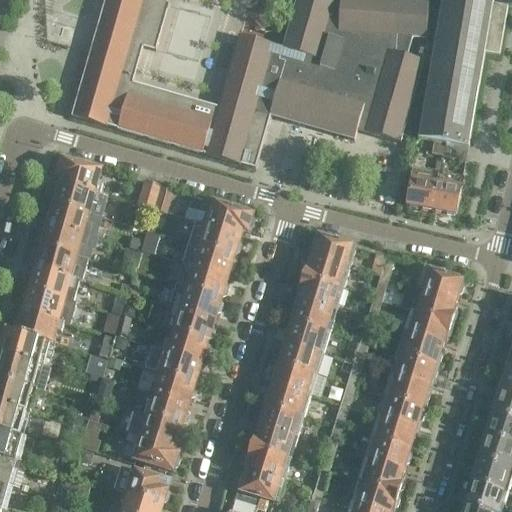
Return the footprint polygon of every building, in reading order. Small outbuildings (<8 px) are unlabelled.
[(255,170),(270,118),(281,121),(293,124),(354,143),(357,133),(401,146),(403,139),(409,140),(414,112),(411,111),(424,64),(408,59),(413,41),(426,42),(429,4),(373,0),(340,0),(340,6),(319,0),(295,0),(281,50),(236,37),(216,109),(130,84),(141,48),(154,52),(167,5),(150,0),(105,0),(90,55),(71,118),(239,167),(239,166),(255,170)] [(443,0),(419,143),(435,145),(465,151),(468,151),(470,144),(485,56),(499,58),(508,9),(494,7),(494,4),(468,0),(443,0)] [(433,157),(463,162),(464,157),(465,151),(435,145),(433,157)] [(61,180),(60,186),(99,197),(102,186),(97,185),(100,172),(59,161),(54,178),(61,180)] [(408,209),(432,213),(437,186),(412,182),(408,209)] [(150,185),(150,186),(148,192),(144,191),(139,207),(155,211),(161,188),(150,185)] [(56,190),(51,206),(88,216),(105,221),(111,200),(99,197),(60,186),(59,191),(56,190)] [(432,213),(456,217),(461,190),(437,186),(432,213)] [(174,193),(162,190),(155,213),(167,216),(174,193)] [(201,225),(240,237),(242,232),(249,235),(254,218),(213,205),(213,206),(202,203),(199,214),(204,216),(201,225)] [(50,222),(48,228),(88,238),(90,230),(84,229),(88,216),(51,206),(47,222),(50,222)] [(142,219),(151,222),(154,212),(145,209),(142,219)] [(200,249),(237,260),(242,243),(239,242),(240,237),(201,225),(196,224),(190,246),(200,249)] [(44,233),(39,249),(76,258),(93,263),(96,252),(98,242),(87,240),(88,238),(48,228),(47,233),(44,233)] [(318,238),(311,260),(349,271),(355,249),(318,238)] [(130,250),(140,253),(143,243),(133,240),(130,250)] [(142,253),(155,256),(158,243),(146,240),(142,253)] [(183,266),(189,268),(227,280),(229,275),(232,276),(237,260),(200,249),(190,246),(183,266)] [(36,271),(76,282),(78,272),(73,270),(76,258),(39,249),(35,265),(38,266),(36,271)] [(122,267),(137,271),(141,257),(126,252),(122,267)] [(386,259),(382,270),(390,273),(394,261),(386,259)] [(307,263),(302,280),(342,293),(349,271),(311,260),(310,264),(307,263)] [(187,290),(224,302),(229,285),(226,284),(227,280),(189,268),(186,276),(191,278),(187,290)] [(382,270),(379,281),(387,283),(390,273),(382,270)] [(27,292),(75,305),(80,283),(75,282),(76,282),(36,271),(35,277),(32,276),(27,292)] [(425,271),(418,293),(456,304),(463,282),(425,271)] [(299,298),(297,302),(336,314),(342,293),(302,280),(297,298),(299,298)] [(379,281),(376,292),(384,294),(387,283),(379,281)] [(122,287),(120,293),(128,296),(130,289),(122,287)] [(175,310),(214,322),(216,318),(219,319),(224,302),(187,290),(183,303),(178,301),(175,310)] [(64,324),(63,326),(71,328),(77,306),(74,305),(75,305),(27,292),(23,308),(26,309),(25,314),(64,324)] [(376,292),(373,302),(381,305),(384,294),(376,292)] [(418,293),(411,314),(451,326),(456,309),(455,309),(456,304),(418,293)] [(112,314),(121,316),(126,299),(117,296),(112,314)] [(124,316),(134,320),(141,302),(130,298),(124,316)] [(297,302),(291,324),(329,335),(336,314),(297,302)] [(373,302),(369,313),(377,315),(381,305),(373,302)] [(174,333),(211,344),(215,329),(212,328),(214,322),(175,310),(173,319),(178,321),(174,333)] [(369,313),(366,324),(374,326),(377,315),(369,313)] [(15,336),(52,346),(55,332),(61,334),(63,326),(64,324),(25,314),(23,320),(20,319),(15,336)] [(411,314),(405,335),(442,347),(443,343),(446,344),(451,326),(411,314)] [(108,316),(103,336),(115,339),(121,320),(108,316)] [(123,319),(117,339),(125,341),(131,321),(123,319)] [(291,324),(284,345),(323,357),(329,335),(291,324)] [(366,324),(363,334),(371,337),(374,326),(366,324)] [(162,353),(201,365),(203,360),(206,361),(211,344),(174,333),(170,345),(165,344),(162,353)] [(3,346),(0,357),(49,371),(55,347),(52,346),(15,336),(7,334),(3,346)] [(363,334),(360,345),(368,347),(371,337),(363,334)] [(405,335),(398,357),(436,368),(442,347),(405,335)] [(118,340),(115,350),(125,354),(128,343),(118,340)] [(104,344),(100,359),(110,362),(114,347),(104,344)] [(284,345),(278,366),(316,378),(323,357),(284,345)] [(360,345),(356,356),(364,358),(368,347),(360,345)] [(161,376),(198,387),(202,371),(200,370),(201,365),(162,353),(160,362),(165,363),(161,376)] [(356,356),(353,366),(361,368),(364,358),(356,356)] [(0,357),(0,382),(33,392),(45,395),(51,371),(49,371),(0,357)] [(398,357),(392,378),(429,389),(436,368),(398,357)] [(93,358),(88,376),(91,377),(90,382),(101,385),(108,362),(93,358)] [(109,369),(120,372),(122,364),(112,360),(109,369)] [(278,366),(271,388),(310,399),(316,378),(278,366)] [(353,366),(350,377),(358,379),(361,368),(353,366)] [(511,373),(506,372),(499,395),(511,399),(511,373)] [(149,395),(188,407),(190,402),(193,403),(198,387),(161,376),(157,388),(152,387),(149,395)] [(350,377),(347,387),(355,390),(358,379),(350,377)] [(392,378),(385,399),(423,411),(429,389),(392,378)] [(0,382),(0,407),(26,415),(33,392),(0,382)] [(347,387),(343,398),(351,400),(355,390),(347,387)] [(271,388),(265,409),(303,421),(310,399),(271,388)] [(110,394),(99,391),(95,403),(107,406),(110,394)] [(143,416),(148,418),(185,429),(190,413),(187,412),(188,407),(149,395),(143,416)] [(511,399),(499,395),(492,419),(511,425),(511,399)] [(343,398),(340,408),(348,411),(351,400),(343,398)] [(385,399),(379,421),(416,432),(423,411),(385,399)] [(0,407),(0,433),(20,439),(26,415),(0,407)] [(340,408),(337,419),(345,422),(348,411),(340,408)] [(255,433),(250,451),(290,463),(303,421),(265,409),(257,434),(255,433)] [(90,423),(98,426),(101,418),(93,415),(90,423)] [(88,420),(76,416),(73,425),(86,429),(88,420)] [(129,435),(175,449),(177,445),(180,445),(185,429),(148,418),(144,430),(132,426),(129,435)] [(337,419),(334,429),(342,432),(345,422),(337,419)] [(511,425),(492,419),(485,443),(511,450),(511,425)] [(379,421),(372,442),(410,453),(416,432),(379,421)] [(334,429),(331,439),(339,442),(342,432),(334,429)] [(0,460),(17,465),(28,468),(35,444),(20,439),(0,433),(0,460)] [(96,437),(86,434),(81,450),(91,453),(96,437)] [(134,462),(176,475),(182,457),(174,454),(175,449),(129,435),(126,444),(139,448),(134,462)] [(331,439),(327,451),(335,453),(339,442),(331,439)] [(372,442),(366,463),(403,475),(410,453),(372,442)] [(511,450),(485,443),(477,466),(511,476),(511,450)] [(246,469),(245,473),(284,484),(290,463),(250,451),(245,468),(246,469)] [(327,451),(324,462),(332,465),(335,453),(327,451)] [(79,462),(91,466),(94,456),(82,452),(79,462)] [(0,460),(0,486),(10,490),(17,465),(0,460)] [(324,462),(320,473),(329,475),(332,465),(324,462)] [(366,463),(359,484),(399,497),(404,480),(402,480),(403,475),(366,463)] [(511,476),(477,466),(470,490),(506,501),(511,482),(511,476)] [(124,495),(163,507),(166,508),(171,492),(168,492),(170,484),(122,469),(115,493),(124,495)] [(245,473),(238,495),(277,507),(284,484),(245,473)] [(320,473),(317,484),(325,486),(329,475),(320,473)] [(317,484),(314,495),(322,497),(325,486),(317,484)] [(359,484),(353,506),(372,511),(394,511),(399,497),(359,484)] [(0,511),(3,511),(10,490),(0,486),(0,511)] [(71,503),(87,508),(92,493),(76,488),(71,503)] [(470,490),(463,511),(502,511),(506,501),(470,490)] [(124,511),(161,511),(163,507),(124,495),(122,504),(126,506),(124,511)] [(275,511),(277,507),(238,495),(235,505),(257,511),(256,511),(275,511)] [(314,495),(310,505),(319,508),(322,497),(314,495)]
